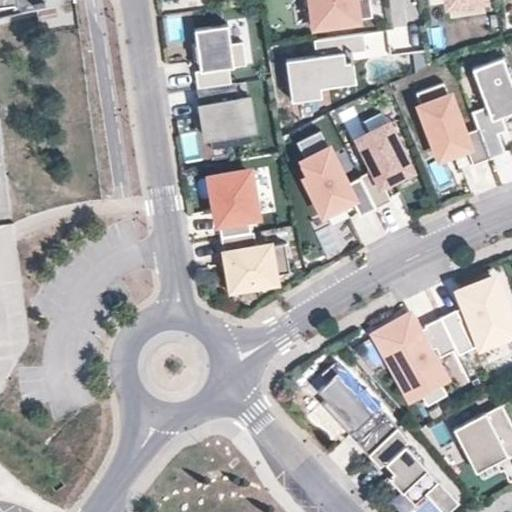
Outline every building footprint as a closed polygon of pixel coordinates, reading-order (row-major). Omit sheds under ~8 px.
[(306,0),(311,34),(363,26),(362,18),(373,17),(370,0),(306,0)] [(195,74),(198,91),(229,87),(226,70),(244,67),(240,44),(228,45),(225,27),(194,32),(196,47),(191,47),(194,65),(199,64),(200,74),(195,74)] [(369,51),(366,34),(317,41),(320,56),(290,61),(296,102),(326,98),(324,88),(359,83),(356,62),(348,63),(347,59),(347,54),(354,53),(369,51)] [(354,53),(347,54),(347,59),(348,63),(356,62),(354,53)] [(473,113),(479,130),(491,161),(507,155),(500,136),(509,133),(502,115),(511,111),(511,79),(504,58),(474,70),(488,108),(473,113)] [(474,167),(491,161),(479,130),(464,136),(445,85),(418,95),(439,153),(447,150),(448,155),(467,148),(474,167)] [(236,102),(234,86),(229,87),(198,91),(197,92),(199,109),(202,109),(203,118),(201,118),(204,139),(252,131),(248,100),(236,102)] [(379,170),(364,177),(380,210),(396,203),(387,185),(414,171),(392,128),(364,142),(379,170)] [(380,210),(364,177),(348,185),(332,153),(309,164),(316,178),(312,181),(328,213),(355,200),(364,218),(380,210)] [(226,220),(228,237),(257,232),(254,215),(262,213),(255,173),(219,179),(224,210),(226,209),(228,219),(226,220)] [(257,232),(228,237),(231,254),(234,253),(239,287),(282,279),(281,274),(297,271),(292,242),(264,247),(261,231),(257,232)] [(465,310),(444,320),(459,352),(473,345),(479,357),(511,341),(511,306),(497,273),(456,292),(465,310)] [(459,352),(444,320),(420,332),(412,317),(379,335),(413,396),(422,391),(430,405),(450,394),(443,381),(447,378),(433,352),(440,349),(445,358),(459,352)] [(396,427),(397,427),(385,415),(382,418),(376,411),(379,408),(334,361),(319,376),(334,391),(324,401),(353,431),(360,438),(354,443),(366,456),(396,427)] [(511,398),(500,405),(511,429),(511,398)] [(353,431),(324,401),(319,406),(348,437),(353,431)] [(511,454),(511,429),(500,405),(484,413),(484,412),(452,428),(472,468),(504,452),(507,457),(511,454)] [(396,427),(366,456),(379,469),(384,464),(391,472),(386,477),(412,505),(423,494),(439,511),(447,511),(457,504),(404,443),(408,440),(396,427)] [(384,464),(379,469),(386,477),(391,472),(384,464)]
